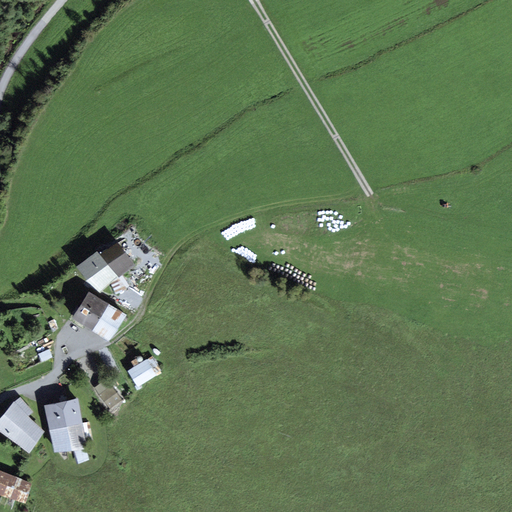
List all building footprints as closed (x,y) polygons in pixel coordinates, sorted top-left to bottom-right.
[(103,253),(118,273),(134,260),(119,240),(103,253)] [(99,248),(79,263),(98,288),(118,273),(103,253),(99,248)] [(125,311),(90,289),(74,315),(109,337),(125,311)] [(147,357),(131,367),(139,380),(156,370),(147,357)] [(19,394),(15,398),(29,412),(33,408),(19,394)] [(78,397),(47,402),(55,447),(86,442),(78,397)] [(15,398),(0,415),(0,427),(29,449),(45,428),(29,412),(15,398)] [(12,471),(0,465),(0,491),(26,500),(33,481),(12,471)]
